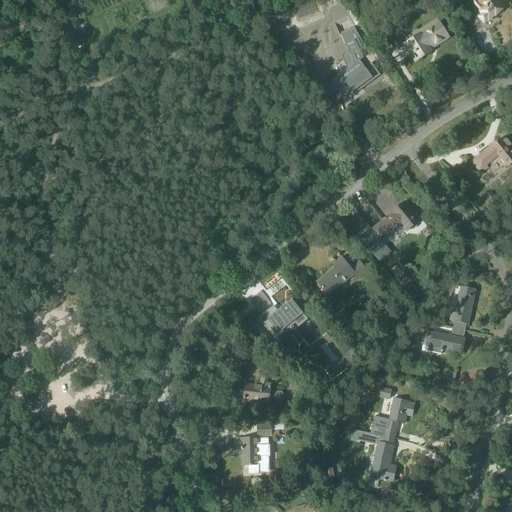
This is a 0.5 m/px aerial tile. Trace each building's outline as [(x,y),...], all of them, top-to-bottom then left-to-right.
[(480,12),(482,15),(479,18),(484,23),(487,20),(488,21),(490,18),(491,20),(496,16),(495,15),(503,7),(499,4),(503,0),(475,0),(474,2),(482,10),(480,12)] [(448,38),(440,25),(421,37),(420,35),(405,45),(416,62),(431,53),(429,50),(448,38)] [(335,96),(339,101),(352,91),(353,93),(371,79),(373,80),(371,82),(380,76),(372,63),(365,68),(360,61),(363,58),(360,51),(366,49),(354,28),(341,34),(349,52),(354,64),(347,69),(340,75),(341,76),(342,78),(332,85),(332,86),(333,85),(338,91),(339,93),(335,96)] [(382,45),(387,54),(394,49),(388,41),(382,45)] [(312,86),(324,102),(334,94),(328,85),(323,78),(312,86)] [(511,164),(511,153),(508,149),(511,147),(503,137),(491,147),(492,147),(472,163),(480,172),(487,167),(485,165),(498,154),(508,167),(511,164)] [(416,227),(416,225),(419,222),(404,203),(391,213),(393,215),(372,232),(374,234),(371,237),(374,241),(377,238),(380,242),(385,238),(386,235),(393,229),(396,229),(401,225),(407,232),(410,230),(413,230),(416,227)] [(350,269),(342,259),(333,266),(335,268),(317,283),(327,296),(357,272),(361,277),(367,272),(359,262),(350,269)] [(449,278),(459,269),(455,264),(445,272),(449,278)] [(395,275),(404,287),(410,282),(414,280),(405,268),(395,275)] [(414,287),(410,282),(404,287),(408,292),(414,287)] [(454,322),(452,329),(465,332),(466,325),(468,325),(476,290),(461,287),(455,313),(451,312),(449,321),(454,322)] [(274,306),(259,318),(273,336),(284,328),(284,329),(287,327),(286,326),(293,320),(299,327),(308,320),(292,300),(288,303),(289,305),(287,306),(286,305),(283,308),(284,309),(279,313),(274,306)] [(428,332),(425,345),(429,346),(428,352),(441,355),(442,352),(443,350),(462,354),(465,339),(463,339),(465,332),(452,329),(451,336),(432,332),(432,333),(428,332)] [(274,378),(275,371),(261,368),(260,374),(263,374),(259,386),(254,386),(245,385),(244,400),(269,402),(269,401),(279,402),(280,402),(282,402),(283,401),(283,400),(284,399),(284,397),(284,396),(284,395),(283,394),(282,393),(281,392),(280,392),(270,391),(271,384),(267,383),(268,376),(274,378)] [(377,397),(390,400),(392,390),(379,387),(377,397)] [(370,434),(393,439),(397,422),(404,424),(406,415),(411,416),(414,405),(408,404),(409,402),(394,399),(389,424),(384,423),(384,425),(379,424),(378,429),(372,427),(370,434)] [(258,436),(279,436),(278,424),(258,425),(258,436)] [(393,482),(396,468),(388,466),(393,446),(392,446),(393,439),(370,434),(355,431),(353,440),(377,445),(372,469),(380,471),(378,479),(393,482)] [(242,450),(243,466),(249,466),(249,474),(259,474),(259,472),(268,472),(268,457),(269,457),(269,446),(267,446),(267,438),(241,438),(241,441),(235,441),(235,447),(241,447),(241,450),(242,450)] [(333,469),(325,469),(327,479),(335,478),(333,469)] [(294,511),(310,511),(319,510),(317,502),(294,508),(294,511)]
